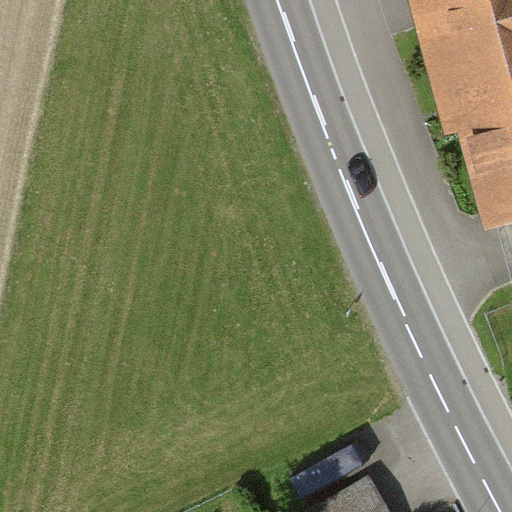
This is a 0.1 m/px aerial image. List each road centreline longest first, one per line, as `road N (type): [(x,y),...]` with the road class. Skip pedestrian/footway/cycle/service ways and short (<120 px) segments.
road 1 (tertiary): [(292,0),(394,299)]
road 2 (tertiary): [(394,299),(511,508)]
road 3 (residential): [(511,255),(394,299)]
